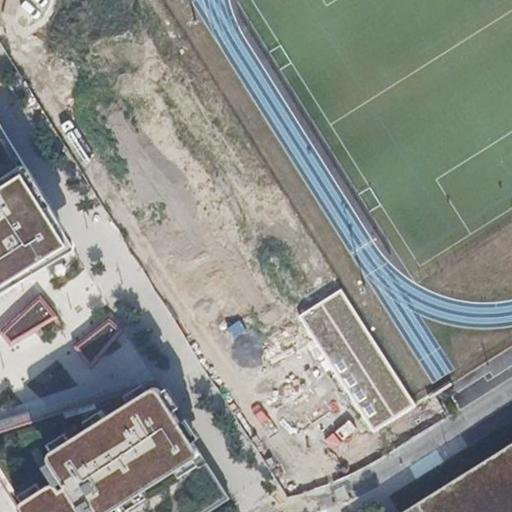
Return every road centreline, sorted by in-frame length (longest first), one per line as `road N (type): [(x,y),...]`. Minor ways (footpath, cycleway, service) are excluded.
road 1 (residential): [(511,389),(323,511)]
road 2 (unknown): [(511,103),(447,0)]
